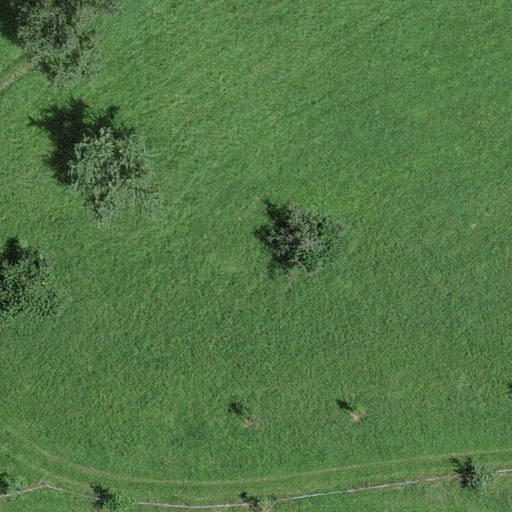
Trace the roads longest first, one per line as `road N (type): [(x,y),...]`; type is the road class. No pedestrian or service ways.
road 1 (track): [(511,469),(212,503),(119,499),(37,468),(0,441)]
road 2 (track): [(0,74),(95,0)]
